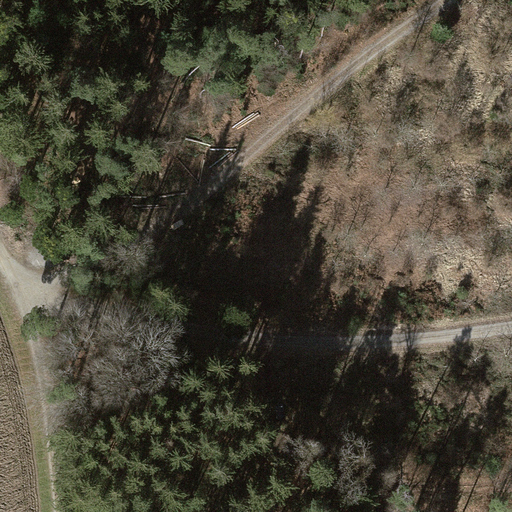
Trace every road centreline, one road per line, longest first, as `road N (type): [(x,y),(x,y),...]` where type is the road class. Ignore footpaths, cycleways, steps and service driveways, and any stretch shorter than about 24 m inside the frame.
road 1 (track): [(20,293),(103,257),(233,172),(454,0)]
road 2 (track): [(35,330),(322,345),(511,332)]
road 3 (track): [(59,511),(35,330)]
